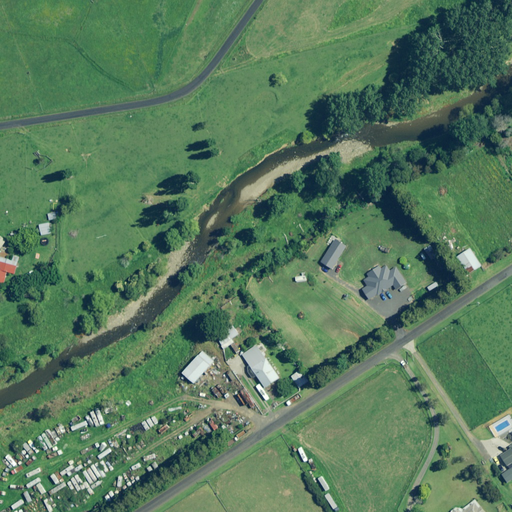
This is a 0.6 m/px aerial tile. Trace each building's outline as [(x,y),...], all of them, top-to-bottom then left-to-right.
[(51,233),(49,223),(38,224),(40,235),(51,233)] [(481,266),(470,248),(457,256),(468,274),(481,266)] [(10,260),(5,259),(0,257),(0,282),(3,283),(7,272),(14,274),(16,266),(19,256),(12,254),(10,260)] [(238,334),(235,328),(218,340),(224,349),(230,345),(227,341),(238,334)] [(240,350),(235,342),(231,345),(235,353),(240,350)] [(257,376),(265,387),(279,377),(256,345),(242,355),(248,365),(248,366),(247,367),(247,368),(246,369),(246,370),(247,372),(247,373),(248,374),(248,375),(249,376),(250,376),(252,377),(253,377),(254,377),(255,377),(256,376),(257,376)] [(213,361),(202,351),(182,373),(194,383),(213,361)] [(308,381),(300,369),(290,376),(298,388),(308,381)] [(219,428),(212,420),(209,423),(215,431),(219,428)] [(511,431),(509,434),(511,437),(511,443),(508,446),(510,448),(499,455),(506,465),(511,461),(511,431)] [(511,479),(511,466),(501,474),(507,483),(511,479)] [(483,511),(474,499),(462,509),(455,508),(450,511),(449,511),(483,511)]
